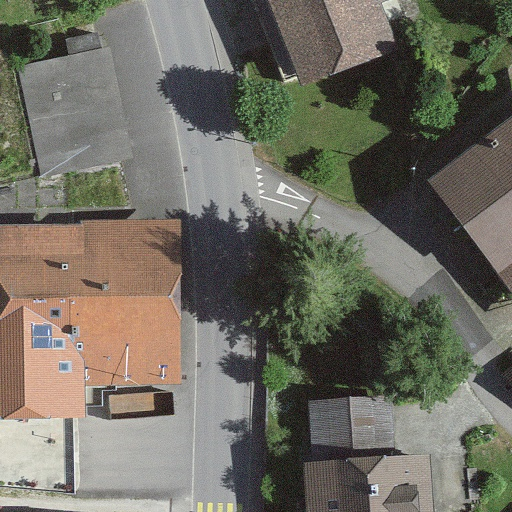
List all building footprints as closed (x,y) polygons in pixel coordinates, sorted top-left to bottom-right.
[(399,0),(267,0),(306,96),(420,51),(399,0)] [(164,139),(141,36),(59,54),(81,157),(164,139)] [(511,130),(434,183),(511,297),(511,130)] [(185,227),(0,232),(0,396),(189,392),(185,227)] [(310,391),(318,432),(367,423),(359,381),(310,391)] [(32,402),(0,402),(0,503),(173,504),(173,438),(32,437),(32,402)] [(434,511),(436,468),(325,465),(323,511),(434,511)]
